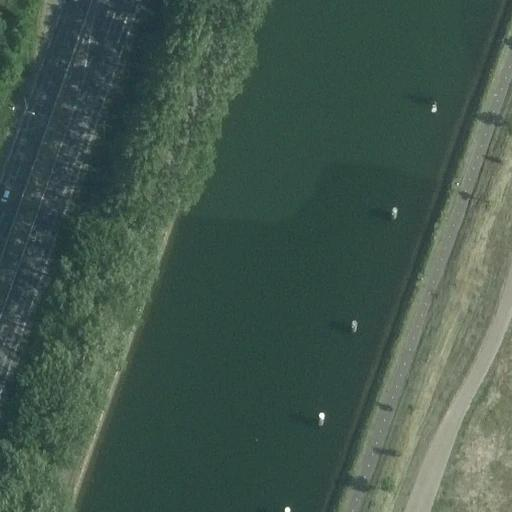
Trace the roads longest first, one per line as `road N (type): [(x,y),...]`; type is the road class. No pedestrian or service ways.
road 1 (primary): [(0,368),(129,0)]
road 2 (unclassified): [(415,511),(511,283)]
road 3 (primary): [(81,0),(0,228)]
